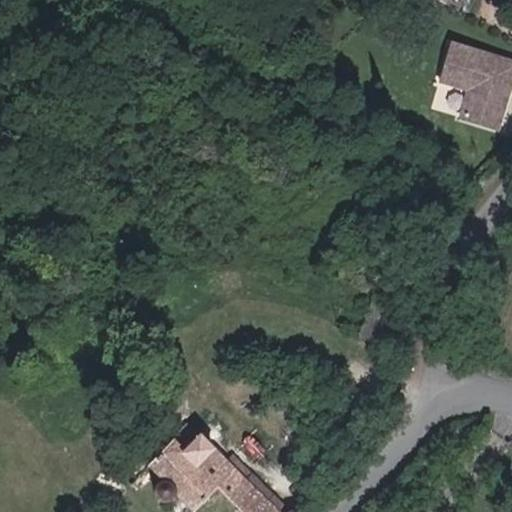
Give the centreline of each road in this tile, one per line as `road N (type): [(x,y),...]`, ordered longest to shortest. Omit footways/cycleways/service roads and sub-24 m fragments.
road 1 (unclassified): [(453,390),(432,332),(466,233),(511,181)]
road 2 (unclassified): [(343,511),(453,390)]
